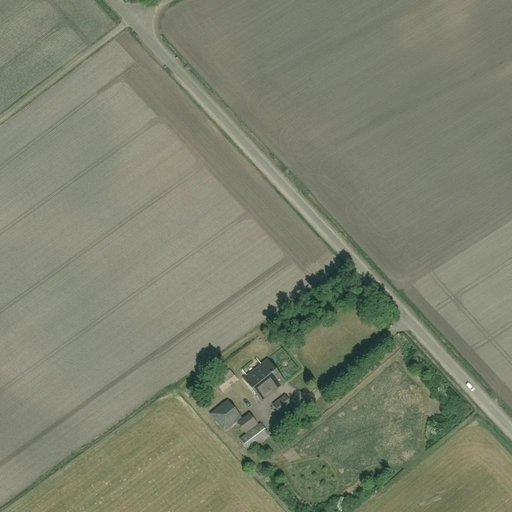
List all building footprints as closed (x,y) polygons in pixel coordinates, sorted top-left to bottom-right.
[(277,390),(286,383),(268,361),(244,380),(262,402),(277,390)] [(233,371),(217,381),(225,392),(240,382),(233,371)] [(280,415),(293,405),(285,396),(273,405),(276,410),(280,415)] [(224,433),(242,419),(235,410),(228,401),(210,415),(224,433)] [(246,434),(257,425),(249,415),(238,424),(246,434)] [(249,451),(270,435),(261,424),(240,439),(249,451)]
